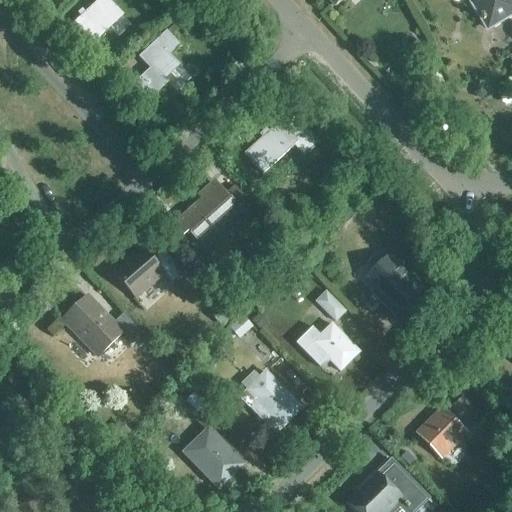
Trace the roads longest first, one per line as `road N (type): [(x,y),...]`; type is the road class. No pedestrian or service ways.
road 1 (residential): [(260,511),(444,324),(468,287),(460,198)]
road 2 (residential): [(309,34),(460,198)]
road 3 (residential): [(309,34),(146,180)]
road 4 (residential): [(146,180),(0,24)]
road 5 (residential): [(0,139),(66,250)]
